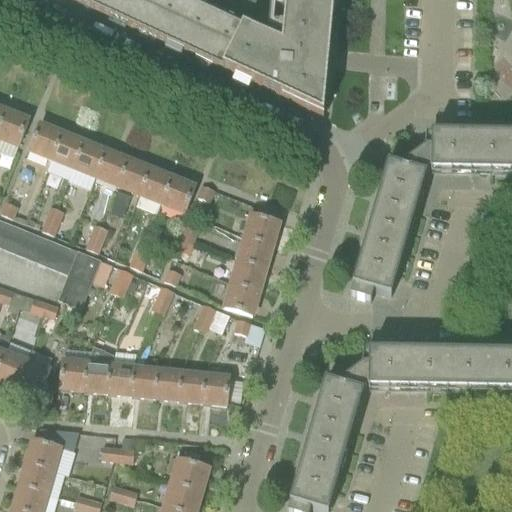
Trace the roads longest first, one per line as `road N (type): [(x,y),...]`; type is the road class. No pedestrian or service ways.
road 1 (residential): [(333,159),(318,141),(15,0)]
road 2 (residential): [(286,334),(414,332),(436,320),(467,228)]
road 3 (residential): [(333,159),(433,97),(434,0)]
road 4 (residential): [(236,511),(286,334)]
road 5 (residential): [(286,334),(337,179),(333,159)]
